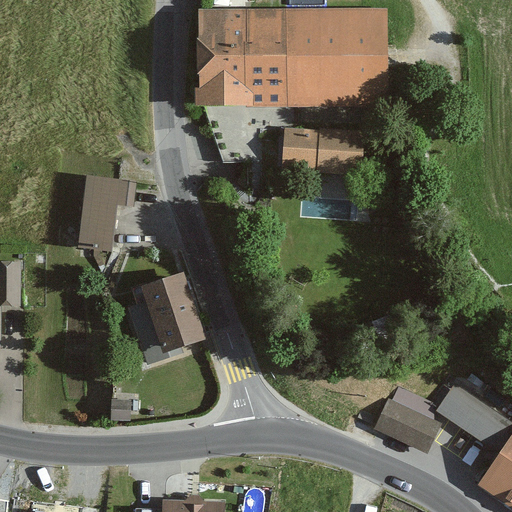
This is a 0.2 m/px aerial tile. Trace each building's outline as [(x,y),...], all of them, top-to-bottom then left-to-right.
[(387,10),(201,12),(202,112),(388,111),(387,10)] [(366,133),(285,129),(283,170),(364,174),(366,133)] [(130,211),(132,184),(86,181),(81,251),(113,253),(116,210),(130,211)] [(0,309),(20,309),(19,266),(0,266),(0,350),(0,319),(0,309)] [(208,344),(185,278),(145,292),(150,305),(131,312),(151,369),(175,361),(173,356),(208,344)] [(511,432),(511,419),(454,380),(436,409),(500,450),(511,432)] [(441,422),(387,397),(374,425),(428,450),(441,422)] [(133,422),(133,405),(115,405),(115,422),(133,422)] [(510,502),(511,503),(511,432),(500,450),(479,480),(510,502)] [(228,511),(229,505),(165,503),(165,511),(138,510),(137,511),(228,511)]
